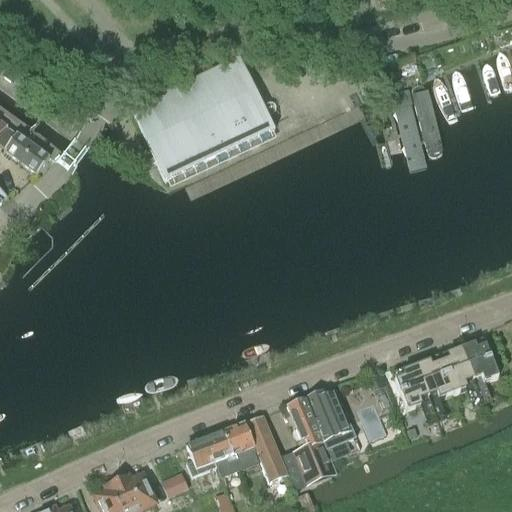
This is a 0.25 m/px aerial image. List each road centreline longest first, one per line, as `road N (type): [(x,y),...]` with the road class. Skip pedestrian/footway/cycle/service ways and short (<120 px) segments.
road 1 (residential): [(0,505),(511,297)]
road 2 (unclassified): [(132,68),(202,41),(351,45),(445,33),(511,10)]
